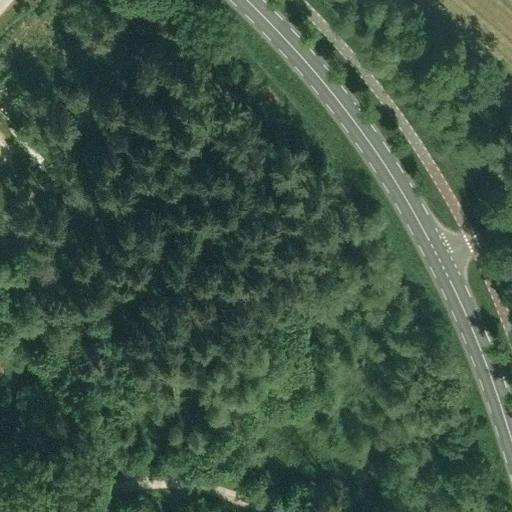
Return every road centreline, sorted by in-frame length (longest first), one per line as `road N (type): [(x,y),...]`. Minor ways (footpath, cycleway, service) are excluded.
road 1 (primary): [(442,256),(349,120),(239,0)]
road 2 (track): [(34,511),(152,480),(218,489),(273,511)]
road 3 (primary): [(511,425),(471,308),(442,256)]
